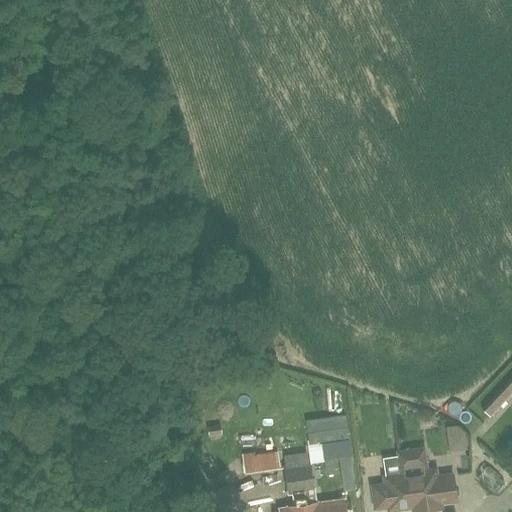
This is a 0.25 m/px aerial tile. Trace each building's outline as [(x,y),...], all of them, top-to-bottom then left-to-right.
[(511,376),(482,409),(490,417),(511,393),(511,376)] [(310,443),(350,438),(347,414),(307,419),(310,443)] [(470,447),(464,423),(447,427),(452,451),(470,447)] [(336,447),(324,447),(325,473),(341,472),(342,488),(356,487),(355,451),(336,451),(336,447)] [(374,486),(376,508),(389,506),(390,510),(414,507),(414,511),(417,511),(442,509),(441,504),(458,502),(454,476),(438,478),(437,470),(428,471),(427,464),(425,449),(401,453),(402,467),(403,467),(404,474),(386,477),(387,484),(374,486)] [(254,455),(256,472),(281,469),(278,451),(254,455)] [(315,488),(311,462),(284,465),(287,491),(315,488)]
